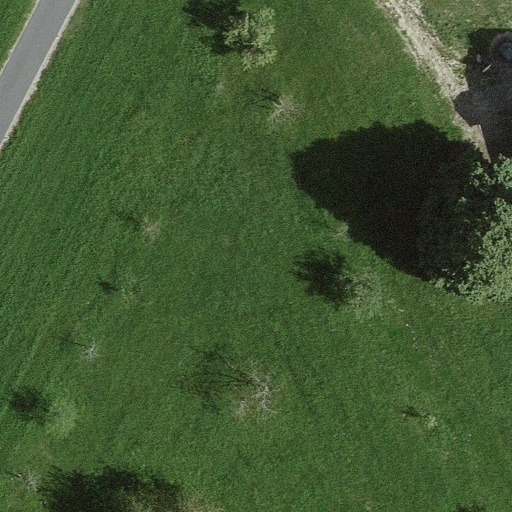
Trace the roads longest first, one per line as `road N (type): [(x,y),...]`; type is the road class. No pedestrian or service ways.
road 1 (unclassified): [(399,0),(511,167)]
road 2 (unclassified): [(0,110),(60,0)]
